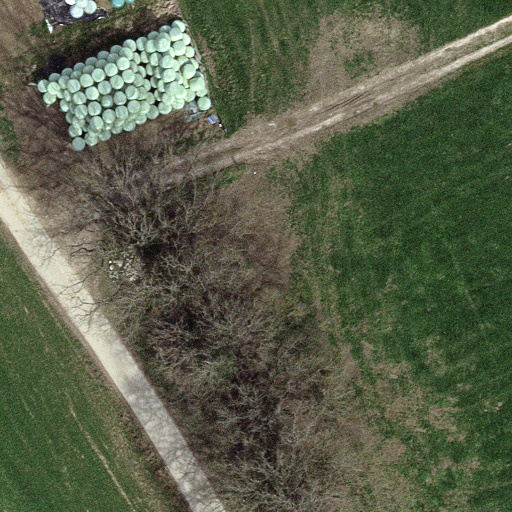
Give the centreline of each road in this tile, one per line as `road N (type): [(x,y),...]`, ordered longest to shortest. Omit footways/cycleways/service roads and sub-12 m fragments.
road 1 (track): [(16,252),(511,30)]
road 2 (track): [(178,511),(0,221)]
